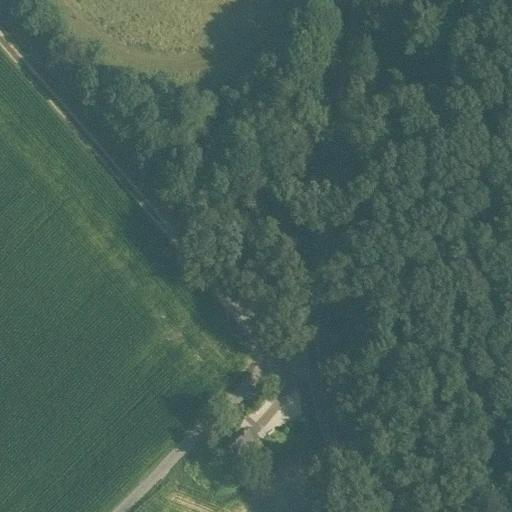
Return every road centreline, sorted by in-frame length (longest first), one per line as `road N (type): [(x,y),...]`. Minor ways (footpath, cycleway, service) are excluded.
road 1 (tertiary): [(365,511),(324,410),(314,356),(320,270),(367,0)]
road 2 (track): [(272,359),(0,40)]
road 3 (track): [(56,0),(118,58),(151,70),(188,69),(239,52),(282,0)]
road 4 (track): [(314,356),(272,359),(259,368),(118,511)]
road 5 (track): [(315,363),(331,345),(511,234)]
